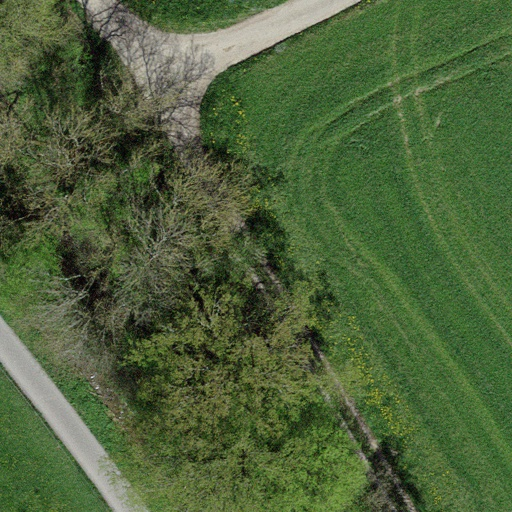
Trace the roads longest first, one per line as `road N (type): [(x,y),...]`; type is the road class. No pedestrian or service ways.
road 1 (track): [(407,511),(308,340),(90,0)]
road 2 (track): [(346,0),(156,96)]
road 3 (unclassified): [(0,356),(125,511)]
